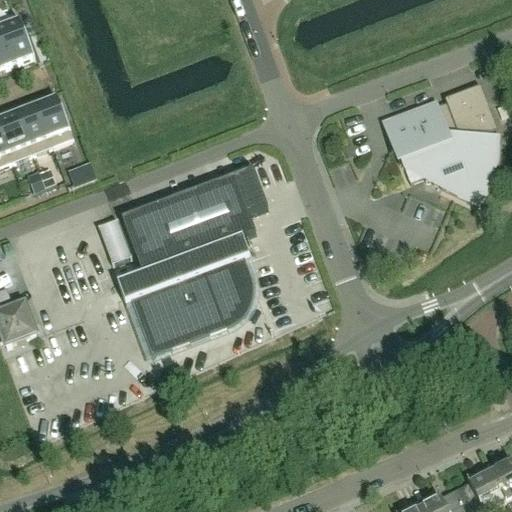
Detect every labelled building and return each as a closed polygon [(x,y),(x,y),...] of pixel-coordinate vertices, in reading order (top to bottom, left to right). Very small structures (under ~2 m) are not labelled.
[(36,63),(19,21),(0,28),(0,48),(9,72),(34,62),(35,64),(36,63)] [(0,75),(9,72),(0,48),(0,75)] [(437,109),(388,127),(404,168),(404,169),(411,189),(426,184),(441,190),(442,191),(478,209),(484,199),(488,189),(491,179),(494,168),(495,157),(495,146),(496,147),(496,145),(492,145),(492,139),(498,137),(481,92),(446,105),(448,110),(439,113),(437,109)] [(58,104),(37,112),(53,153),(74,145),(58,102),(57,103),(58,104)] [(37,112),(17,120),(33,161),(53,153),(37,112)] [(17,120),(0,126),(0,135),(13,169),(33,161),(17,120)] [(0,174),(13,169),(0,135),(0,174)] [(143,280),(119,289),(126,309),(132,307),(153,363),(235,332),(242,328),(247,322),(251,315),(254,308),(256,300),(255,292),(245,265),(251,263),(249,258),(245,257),(243,251),(245,247),(244,243),(257,238),(250,220),(269,213),(254,175),(122,224),(143,280)] [(81,177),(70,182),(74,193),(86,189),(81,177)] [(54,181),(42,186),(45,193),(57,189),(54,181)] [(42,186),(32,190),(35,198),(45,193),(42,186)] [(120,225),(99,232),(113,270),(133,263),(120,225)] [(8,294),(0,296),(0,346),(0,347),(6,345),(8,352),(38,340),(26,310),(16,314),(8,294)] [(511,511),(511,468),(491,479),(507,510),(507,511),(511,511)] [(491,479),(456,497),(463,511),(502,511),(507,510),(491,479)] [(463,511),(456,497),(427,511),(463,511)]
